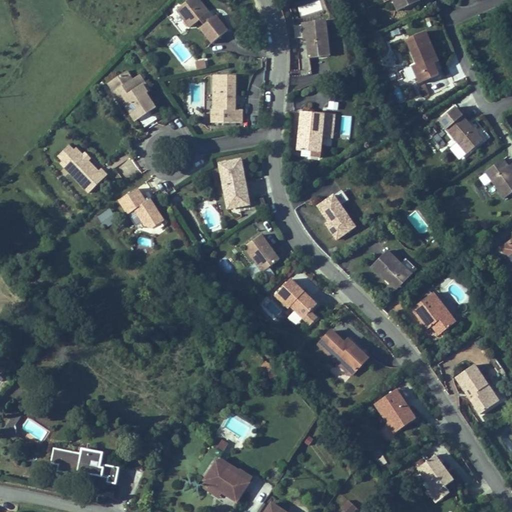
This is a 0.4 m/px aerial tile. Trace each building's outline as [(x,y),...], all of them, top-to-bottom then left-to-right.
[(209,13),(199,0),(189,0),(176,10),(184,19),(189,15),(196,23),(200,20),(205,25),(200,29),(212,44),(228,31),(216,16),(213,18),(211,16),(209,17),(207,15),(209,13)] [(392,0),(397,11),(420,1),(419,0),(392,0)] [(196,23),(189,15),(184,19),(190,28),(196,23)] [(309,58),(330,56),(326,20),(305,23),(307,40),(309,58)] [(425,32),(406,40),(416,64),(412,66),(419,84),(439,75),(437,72),(431,59),(436,57),(425,32)] [(181,62),(191,55),(176,34),(166,42),(181,62)] [(436,57),(431,59),(437,72),(441,70),(439,65),(436,57)] [(206,60),(196,62),(198,70),(207,68),(206,60)] [(138,88),(133,80),(127,71),(113,80),(119,89),(115,91),(122,102),(129,98),(132,102),(125,107),(135,122),(146,115),(156,108),(146,94),(150,91),(145,83),(138,88)] [(145,83),(140,75),(133,80),(138,88),(145,83)] [(220,123),(242,123),(242,110),(235,110),(235,99),(233,99),(233,95),(235,95),(235,89),(235,76),(214,75),(213,110),(220,110),(220,123)] [(119,89),(113,80),(108,84),(113,93),(115,91),(119,89)] [(424,84),(420,86),(425,97),(429,96),(424,84)] [(257,100),(257,88),(249,88),(248,99),(257,100)] [(132,102),(129,98),(122,102),(125,107),(132,102)] [(456,107),(439,121),(467,155),(483,141),(471,126),(456,107)] [(212,123),(220,123),(220,110),(213,110),(212,110),(212,123)] [(302,130),(301,134),(299,133),(299,138),(297,151),(313,152),(314,145),(321,145),(324,114),(301,112),(299,130),(302,130)] [(153,114),(140,119),(143,127),(156,122),(153,114)] [(336,115),(335,135),(350,136),(351,116),(336,115)] [(313,152),(312,157),(320,158),(321,145),(314,145),(313,152)] [(59,157),(63,161),(73,151),(69,147),(59,157)] [(61,164),(89,193),(107,176),(101,170),(98,172),(88,161),(86,163),(81,158),(83,156),(76,149),(73,151),(63,161),(61,164)] [(81,158),(86,163),(88,161),(90,159),(85,154),(83,156),(81,158)] [(485,172),(504,199),(511,192),(511,171),(508,167),(503,159),(485,172)] [(241,160),(219,164),(228,209),(250,205),(245,183),(244,173),(240,174),(239,170),(243,169),(241,160)] [(164,222),(150,199),(146,202),(137,189),(119,200),(128,215),(135,210),(145,226),(153,229),(164,222)] [(355,227),(333,196),(318,207),(327,219),(328,218),(330,221),(329,222),(326,224),(327,227),(337,240),(355,227)] [(97,216),(105,228),(117,219),(109,208),(97,216)] [(269,246),(261,235),(244,247),(262,272),(279,260),(269,246)] [(511,241),(501,248),(511,264),(511,241)] [(400,264),(387,251),(371,267),(382,277),(383,276),(391,284),(393,281),(399,288),(412,275),(400,264)] [(417,270),(406,259),(400,264),(412,275),(417,270)] [(305,294),(291,280),(275,296),(289,309),(291,307),(303,319),(317,305),(305,294)] [(394,293),(399,288),(393,281),(391,284),(388,287),(394,293)] [(456,323),(433,293),(412,309),(422,323),(427,330),(432,326),(434,324),(441,333),(456,323)] [(441,333),(434,324),(432,326),(439,336),(441,333)] [(368,359),(353,345),(350,348),(345,344),(332,331),(319,345),(351,376),(368,359)] [(353,345),(348,340),(345,344),(350,348),(353,345)] [(278,373),(267,363),(261,370),(272,380),(278,373)] [(499,402),(474,365),(456,378),(472,402),(474,400),(476,404),(474,406),(480,414),(499,402)] [(406,398),(399,388),(396,390),(408,408),(409,407),(411,406),(406,398)] [(408,408),(396,390),(375,404),(390,427),(398,422),(402,428),(415,419),(408,408)] [(5,428),(6,435),(14,441),(19,435),(17,433),(15,426),(22,415),(16,411),(5,428)] [(26,418),(19,431),(43,442),(50,429),(26,418)] [(394,433),(402,428),(398,422),(390,427),(394,433)] [(224,452),(228,445),(222,441),(217,447),(224,452)] [(54,449),(51,464),(59,465),(57,471),(77,475),(78,472),(97,476),(108,478),(107,483),(116,484),(119,468),(104,465),(103,468),(100,468),(103,453),(82,449),(81,454),(54,449)] [(418,469),(436,493),(445,487),(453,481),(448,473),(446,475),(442,470),(444,469),(441,464),(443,463),(437,455),(418,469)] [(249,483),(216,462),(204,481),(222,493),(236,502),(249,483)] [(222,493),(204,481),(200,486),(215,496),(219,498),(222,493)] [(436,502),(449,493),(445,487),(436,493),(432,497),(436,502)] [(347,511),(353,505),(349,501),(343,507),(347,511)]
